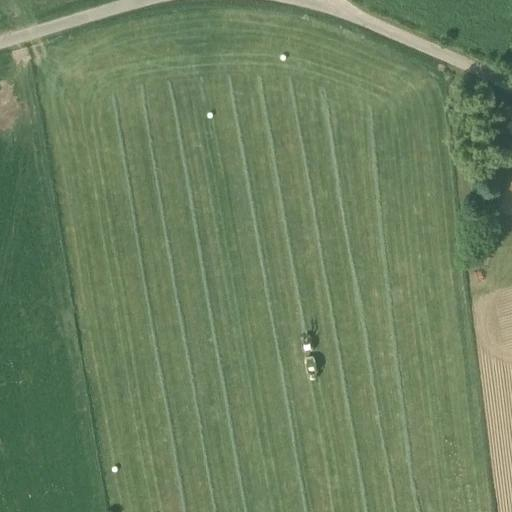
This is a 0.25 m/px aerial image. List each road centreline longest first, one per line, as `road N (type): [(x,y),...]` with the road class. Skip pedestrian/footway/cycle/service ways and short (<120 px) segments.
road 1 (unclassified): [(511,88),(310,0)]
road 2 (unclassified): [(0,41),(146,0)]
